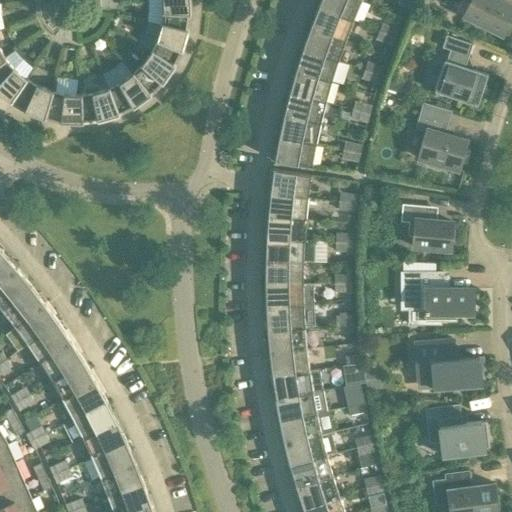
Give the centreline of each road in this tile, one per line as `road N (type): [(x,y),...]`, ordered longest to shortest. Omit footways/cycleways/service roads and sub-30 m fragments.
road 1 (residential): [(182,198),(194,386),(231,511)]
road 2 (residential): [(249,0),(206,175),(182,198)]
road 3 (residential): [(505,260),(481,242),(478,195),(511,78)]
road 4 (residential): [(182,198),(124,196),(11,162)]
road 5 (residential): [(511,390),(505,260)]
